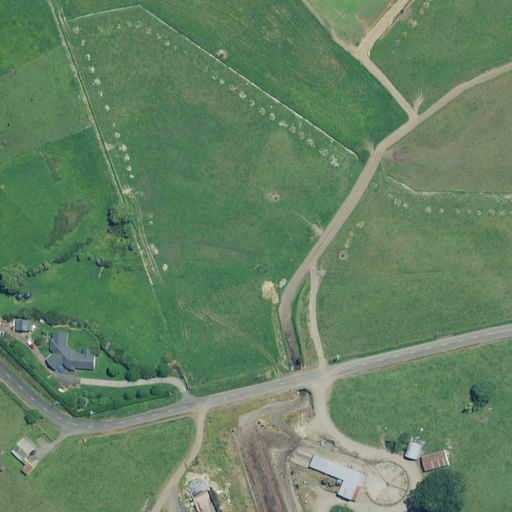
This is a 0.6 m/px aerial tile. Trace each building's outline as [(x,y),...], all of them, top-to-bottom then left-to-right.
[(32,331),(32,321),(16,321),(16,330),(32,331)] [(55,371),(63,364),(70,370),(75,370),(75,368),(94,369),(95,355),(93,355),(94,348),(84,348),(83,354),(75,353),(67,345),(68,333),(54,332),(53,339),(50,339),(49,348),(54,353),(46,361),(55,371)] [(37,447),(27,437),(15,450),(25,460),(37,447)] [(421,445),(410,441),(405,456),(417,460),(421,445)] [(450,465),(447,451),(422,457),(426,471),(450,465)] [(367,476),(315,455),(310,466),(345,481),(339,495),(356,501),(367,476)] [(34,468),(29,463),(22,470),(27,475),(34,468)] [(338,481),(326,476),(323,482),(335,488),(338,481)]
